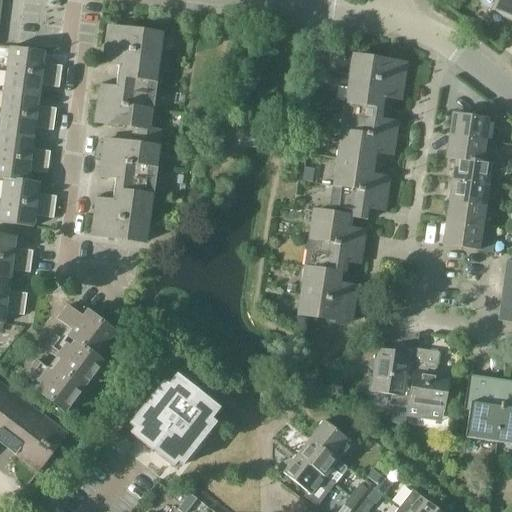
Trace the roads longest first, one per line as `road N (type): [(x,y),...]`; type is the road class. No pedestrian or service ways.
road 1 (residential): [(66,266),(83,60),(68,40),(73,0)]
road 2 (residential): [(511,331),(427,316),(434,247)]
road 3 (residential): [(511,94),(451,46),(393,17)]
road 4 (residential): [(393,17),(260,0)]
